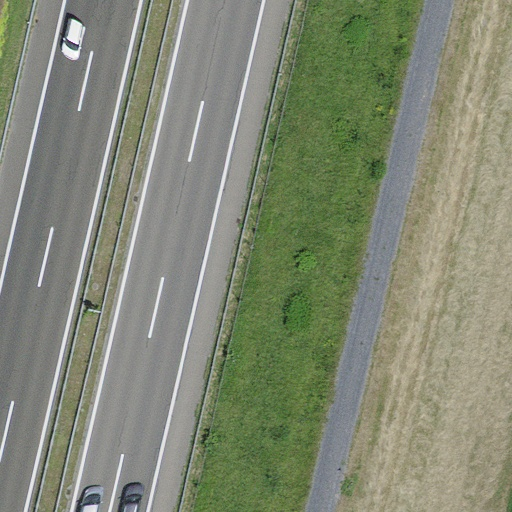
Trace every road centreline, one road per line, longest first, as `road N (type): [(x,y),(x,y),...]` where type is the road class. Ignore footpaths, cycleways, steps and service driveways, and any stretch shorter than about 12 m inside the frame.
road 1 (track): [(339,511),(460,0)]
road 2 (motorway): [(110,511),(225,0)]
road 3 (motorway): [(103,0),(0,451)]
